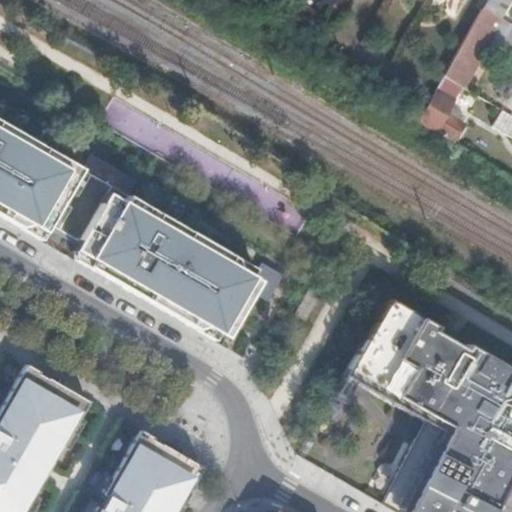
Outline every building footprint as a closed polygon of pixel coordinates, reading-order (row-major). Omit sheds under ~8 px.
[(511,3),(511,0),(487,0),(485,5),(502,14),(505,16),(511,3)] [(511,20),(505,16),(502,14),(485,5),(454,57),(444,74),(466,86),(495,35),(511,44),(511,20)] [(463,118),(466,113),(450,104),(454,98),(436,87),(423,110),(419,117),(457,138),(467,121),(463,118)] [(511,135),(511,112),(508,111),(498,128),(511,135)] [(0,211),(38,233),(73,169),(0,128),(0,211)] [(266,277),(121,200),(89,259),(231,341),(266,277)] [(511,370),(387,298),(343,374),(423,420),(415,437),(381,503),(396,511),(488,511),(511,468),(511,370)] [(0,511),(21,511),(86,400),(36,373),(37,371),(24,363),(0,405),(0,511)] [(151,437),(138,429),(96,503),(99,505),(98,507),(94,505),(90,511),(173,511),(200,467),(150,439),(151,437)]
